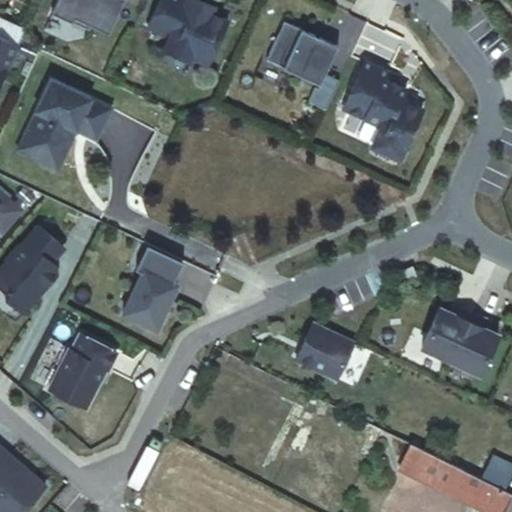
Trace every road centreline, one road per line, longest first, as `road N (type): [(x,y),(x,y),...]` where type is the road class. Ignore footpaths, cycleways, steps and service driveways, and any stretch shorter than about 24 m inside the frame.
road 1 (residential): [(0,397),(84,465),(123,445),(183,333),(462,213)]
road 2 (unknown): [(270,293),(123,221),(131,124)]
road 3 (residential): [(462,213),(483,94),(448,29),(410,0)]
